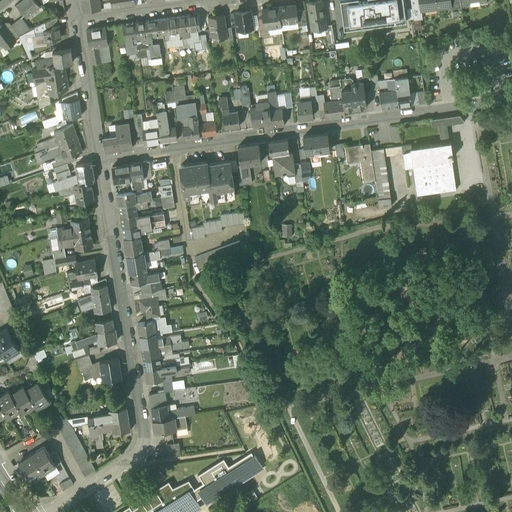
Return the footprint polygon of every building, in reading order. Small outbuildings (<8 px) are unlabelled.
[(20,0),(17,3),(26,16),(39,6),(35,0),(20,0)] [(100,9),(99,0),(81,0),(84,11),(100,9)] [(367,0),(368,0),(359,2),(358,0),(341,0),(340,0),(344,30),(362,27),(362,23),(371,22),(371,26),(406,22),(403,0),(367,0)] [(419,0),(410,0),(412,9),(413,18),(422,16),(421,10),(419,0)] [(419,0),(421,10),(422,10),(421,9),(435,7),(435,8),(450,6),(451,6),(449,0),(419,0)] [(450,9),(461,8),(460,0),(449,0),(451,6),(450,6),(450,9)] [(308,3),(312,28),(325,27),(326,27),(326,26),(323,1),(308,3)] [(297,4),(279,7),(281,24),(298,21),(299,21),(298,11),(297,4)] [(281,26),(281,24),(279,7),(263,9),(264,19),(265,29),(269,28),(281,26)] [(298,21),(299,26),(307,25),(305,10),(298,11),(299,21),(298,21)] [(238,25),(238,29),(253,27),(251,11),(236,13),(238,25)] [(187,16),(189,31),(198,30),(199,29),(197,14),(187,16)] [(217,36),(217,39),(226,38),(227,38),(226,27),(224,14),(208,17),(211,37),(217,36)] [(45,22),(46,29),(52,28),(51,25),(58,24),(56,16),(54,18),(45,22)] [(179,32),(189,31),(187,16),(177,17),(179,32)] [(20,17),(11,24),(19,35),(30,30),(20,17)] [(169,33),(179,32),(177,17),(167,18),(169,33)] [(169,34),(169,33),(167,18),(156,20),(158,35),(164,34),(169,34)] [(260,36),(260,37),(270,35),(269,28),(265,29),(264,19),(257,20),(260,36)] [(0,39),(5,46),(6,48),(15,41),(14,39),(4,26),(0,20),(0,39)] [(153,36),(158,35),(156,20),(145,21),(147,37),(153,36)] [(137,38),(142,37),(147,37),(145,21),(135,23),(137,38)] [(14,39),(19,35),(11,24),(10,22),(4,26),(14,39)] [(123,25),(125,40),(133,39),(136,38),(134,23),(123,25)] [(32,36),(33,45),(46,43),(45,40),(54,39),(54,37),(60,36),(59,24),(58,24),(51,25),(52,28),(46,29),(43,29),(44,34),(32,36)] [(121,53),(127,52),(126,46),(125,40),(123,25),(117,25),(121,53)] [(325,30),(327,46),(334,45),(332,25),(326,26),(326,27),(325,27),(325,30)] [(87,30),(89,47),(99,46),(107,44),(105,27),(87,30)] [(169,33),(169,34),(170,40),(166,40),(166,41),(167,47),(179,45),(183,44),(182,38),(180,38),(179,32),(169,33)] [(199,44),(200,50),(207,49),(205,34),(200,35),(202,44),(199,44)] [(161,58),(158,35),(153,36),(153,42),(157,41),(160,58),(161,58)] [(153,42),(153,36),(147,37),(148,43),(149,49),(150,60),(151,60),(151,58),(159,57),(159,59),(160,58),(157,41),(153,42)] [(182,38),(183,44),(179,45),(180,49),(190,47),(189,43),(188,43),(187,37),(182,38)] [(127,52),(138,50),(137,44),(133,45),(126,46),(127,52)] [(100,53),(99,46),(89,47),(91,54),(100,53)] [(36,58),(37,67),(64,63),(72,62),(70,47),(53,50),(53,56),(36,58)] [(91,54),(92,63),(101,62),(100,53),(91,54)] [(33,67),(36,84),(46,79),(67,76),(66,74),(64,63),(37,67),(33,67)] [(364,84),(370,83),(369,75),(368,67),(361,68),(363,81),(364,84)] [(393,71),(394,78),(403,77),(402,70),(393,71)] [(377,74),(369,75),(370,83),(371,89),(379,88),(378,81),(377,74)] [(68,88),(67,76),(46,79),(36,84),(37,96),(40,96),(50,94),(56,93),(56,92),(62,91),(62,89),(68,88)] [(340,79),(341,85),(341,89),(351,88),(351,82),(353,82),(353,79),(350,77),(340,79)] [(396,87),(396,90),(409,88),(409,87),(410,86),(409,83),(408,84),(407,77),(403,77),(394,78),(396,87)] [(388,88),(390,88),(396,87),(394,78),(387,79),(388,87),(388,88)] [(378,81),(379,88),(388,87),(387,79),(378,81)] [(351,88),(341,89),(343,99),(344,110),(367,107),(364,84),(363,81),(353,82),(351,82),(351,88)] [(182,83),(173,85),(175,95),(181,94),(182,96),(184,96),(182,83)] [(176,102),(175,95),(173,85),(165,86),(168,103),(176,102)] [(331,87),(333,101),(343,99),(341,89),(341,85),(331,87)] [(240,88),(240,91),(241,98),(242,103),(250,102),(248,87),(240,88)] [(412,105),(409,88),(396,90),(399,106),(399,107),(412,105)] [(399,106),(396,90),(390,91),(379,93),(381,109),(399,106)] [(62,97),(63,100),(78,98),(77,91),(62,97)] [(416,92),(418,104),(426,103),(424,91),(416,92)] [(283,94),(285,107),(293,106),(291,93),(283,94)] [(38,98),(39,107),(51,102),(50,94),(40,96),(40,98),(38,98)] [(178,117),(188,115),(197,113),(196,105),(195,101),(194,97),(194,95),(184,96),(182,96),(181,94),(175,95),(176,102),(178,117)] [(299,101),(300,118),(312,117),(311,102),(311,95),(301,96),(301,101),(299,101)] [(317,96),(319,110),(325,109),(324,102),(325,102),(324,95),(317,96)] [(279,108),(277,97),(268,98),(269,101),(270,109),(279,108)] [(65,114),(65,117),(81,115),(78,98),(63,100),(65,114)] [(344,110),(343,99),(333,101),(325,102),(324,102),(325,109),(327,119),(345,116),(344,110)] [(262,123),(271,122),(270,109),(269,101),(254,103),(255,107),(251,107),(251,112),(248,112),(249,116),(252,116),(253,124),(255,124),(256,124),(262,123)] [(158,121),(159,128),(168,127),(165,102),(155,104),(156,111),(158,121)] [(224,103),(225,106),(223,106),(223,109),(222,109),(225,128),(240,126),(238,112),(229,114),(228,109),(228,103),(224,103)] [(197,113),(197,114),(206,113),(205,104),(196,105),(197,113)] [(282,107),(279,108),(270,109),(271,122),(272,126),(285,124),(282,107)] [(134,114),(137,136),(144,135),(143,131),(144,130),(142,113),(134,114)] [(197,114),(197,113),(188,115),(189,124),(198,123),(197,114)] [(197,114),(198,123),(207,122),(206,113),(197,114)] [(50,119),(51,121),(52,124),(53,124),(59,122),(66,120),(65,117),(65,114),(50,119)] [(149,122),(151,130),(159,128),(158,121),(149,122)] [(215,121),(207,122),(198,123),(200,137),(217,134),(215,121)] [(54,130),(56,136),(59,143),(77,137),(73,124),(61,128),(59,122),(53,124),(55,130),(54,130)] [(104,145),(105,150),(132,146),(129,122),(115,124),(117,134),(111,135),(103,136),(104,145)] [(200,137),(198,123),(189,124),(182,125),(184,139),(200,137)] [(46,127),(48,133),(54,130),(55,130),(53,124),(52,124),(49,125),(46,127)] [(175,126),(168,127),(159,128),(161,142),(177,140),(175,126)] [(449,137),(447,127),(438,129),(441,139),(449,137)] [(161,142),(159,128),(151,130),(144,130),(143,131),(144,135),(145,144),(161,142)] [(303,137),(304,147),(310,146),(310,152),(312,161),(321,160),(320,150),(329,149),(330,149),(328,134),(309,136),(303,137)] [(56,136),(43,141),(46,148),(59,143),(56,136)] [(77,137),(59,143),(62,152),(63,157),(71,155),(82,151),(77,137)] [(270,155),(273,155),(289,152),(287,139),(269,142),(270,155)] [(39,150),(46,148),(43,141),(36,143),(39,150)] [(403,153),(405,168),(414,167),(413,164),(445,159),(451,158),(453,158),(450,142),(449,142),(441,143),(411,147),(411,144),(402,145),(403,153)] [(42,159),(62,152),(59,143),(46,148),(39,150),(42,159)] [(241,164),(241,165),(245,164),(249,163),(262,162),(259,143),(238,146),(241,164)] [(335,144),(336,156),(344,155),(343,143),(335,144)] [(360,161),(363,181),(375,180),(370,143),(345,147),(347,160),(360,159),(360,161)] [(402,145),(382,148),(371,150),(378,197),(378,200),(379,207),(391,205),(390,198),(383,156),(403,153),(402,145)] [(330,158),(329,149),(320,150),(321,160),(330,158)] [(283,173),(284,173),(285,173),(285,172),(294,171),(294,164),(292,154),(290,152),(289,152),(273,155),(276,173),(283,172),(283,173)] [(54,166),(56,172),(69,168),(67,162),(73,160),(71,155),(63,157),(58,159),(60,164),(54,166)] [(414,167),(418,194),(456,189),(455,182),(448,183),(445,159),(413,164),(414,167)] [(142,161),(145,178),(151,177),(149,160),(144,161),(142,161)] [(76,164),(78,176),(79,182),(90,180),(95,180),(92,161),(76,164)] [(116,182),(132,180),(139,179),(145,178),(142,161),(130,163),(113,165),(116,182)] [(189,196),(190,202),(200,201),(200,200),(202,199),(201,195),(210,193),(211,199),(217,198),(217,195),(224,194),(225,199),(227,198),(226,194),(235,192),(231,171),(230,161),(207,164),(207,161),(180,165),(185,197),(189,196)] [(304,187),(300,163),(294,164),(294,171),(295,175),(294,176),(296,188),(304,187)] [(241,164),(237,164),(237,170),(240,185),(252,183),(252,179),(246,180),(245,176),(247,176),(245,164),(241,165),(241,164)] [(74,184),(79,182),(78,176),(73,177),(73,174),(67,176),(66,174),(71,172),(69,168),(56,172),(58,179),(47,183),(50,191),(56,190),(59,189),(74,184)] [(0,183),(0,184),(9,181),(6,173),(0,175),(0,183)] [(75,189),(76,195),(77,199),(77,202),(93,200),(90,180),(79,182),(74,184),(75,189)] [(116,182),(117,192),(134,190),(133,185),(132,180),(116,182)] [(59,189),(61,194),(75,189),(74,184),(59,189)] [(161,192),(161,197),(172,195),(171,184),(160,186),(161,192)] [(119,203),(135,201),(134,194),(134,190),(117,192),(119,203)] [(135,201),(147,199),(146,192),(134,194),(135,201)] [(174,206),(172,195),(161,197),(163,208),(174,206)] [(147,199),(135,201),(136,207),(153,205),(152,198),(147,199)] [(137,212),(136,207),(135,201),(119,203),(121,215),(137,212)] [(55,215),(56,215),(66,213),(65,206),(54,208),(55,215)] [(122,226),(139,223),(138,216),(137,212),(121,215),(122,226)] [(150,214),(151,221),(165,219),(164,212),(150,214)] [(220,215),(221,220),(221,227),(245,223),(243,212),(220,215)] [(150,214),(138,216),(139,223),(151,221),(150,214)] [(71,218),(73,226),(74,233),(90,230),(88,215),(71,218)] [(165,219),(151,221),(152,228),(167,226),(165,219)] [(222,232),(221,227),(221,220),(203,222),(203,226),(204,234),(222,232)] [(140,230),(152,228),(151,221),(139,223),(140,230)] [(141,234),(140,230),(139,223),(122,226),(124,237),(141,234)] [(291,235),(291,223),(281,223),(281,236),(291,235)] [(59,235),(74,233),(73,226),(69,226),(69,225),(57,227),(59,235)] [(205,238),(204,234),(203,226),(191,228),(193,239),(205,238)] [(90,230),(74,233),(75,240),(76,248),(92,245),(90,230)] [(71,241),(75,240),(74,233),(59,235),(60,244),(71,242),(71,241)] [(142,239),(141,234),(124,237),(127,254),(144,252),(142,239)] [(155,244),(156,250),(158,249),(167,248),(165,238),(158,240),(155,244)] [(195,258),(199,269),(243,253),(239,241),(195,258)] [(66,255),(65,256),(64,248),(53,250),(55,257),(56,257),(57,266),(67,262),(66,255)] [(156,250),(147,251),(148,258),(157,256),(156,250)] [(147,269),(145,258),(144,252),(127,254),(130,272),(147,269)] [(47,259),(49,271),(56,269),(56,267),(57,266),(56,257),(55,257),(47,259)] [(76,261),(77,269),(79,278),(96,275),(98,274),(95,257),(76,261)] [(24,274),(32,273),(30,262),(22,264),(24,274)] [(142,282),(149,281),(147,273),(147,269),(130,272),(131,283),(142,282)] [(159,271),(147,273),(149,281),(160,279),(159,271)] [(106,277),(97,280),(96,275),(79,278),(80,286),(82,286),(90,283),(91,286),(107,284),(106,277)] [(142,282),(143,292),(149,291),(154,290),(155,290),(161,289),(160,279),(149,281),(142,282)] [(14,309),(12,304),(9,298),(2,281),(0,281),(0,308),(2,313),(14,309)] [(82,286),(85,295),(92,292),(91,286),(90,283),(82,286)] [(107,284),(91,286),(92,292),(93,299),(109,296),(107,284)] [(149,291),(150,297),(156,296),(157,298),(166,297),(165,288),(162,289),(161,289),(155,290),(154,290),(149,291)] [(78,298),(80,304),(88,301),(93,299),(92,292),(85,295),(86,296),(78,298)] [(111,309),(109,296),(93,299),(94,304),(95,311),(111,309)] [(159,311),(157,298),(156,296),(150,297),(140,299),(142,309),(146,309),(147,315),(147,316),(152,316),(159,315),(159,311)] [(153,318),(153,320),(154,320),(156,333),(162,332),(172,331),(171,323),(166,324),(165,316),(159,317),(153,318)] [(95,325),(96,331),(114,328),(112,318),(94,321),(95,325)] [(140,335),(156,333),(154,320),(153,320),(138,323),(140,335)] [(69,337),(70,340),(71,340),(76,338),(90,333),(89,327),(77,331),(76,327),(70,329),(71,332),(70,332),(71,336),(69,337)] [(114,328),(96,331),(97,337),(98,341),(98,343),(116,341),(114,328)] [(7,329),(0,333),(0,348),(2,351),(3,353),(4,355),(18,346),(7,329)] [(18,334),(22,344),(28,341),(27,340),(23,331),(18,334)] [(78,344),(93,339),(97,337),(96,331),(90,333),(76,338),(78,344)] [(141,347),(158,344),(157,337),(156,333),(140,335),(141,347)] [(170,336),(171,343),(181,341),(180,334),(170,336)] [(170,336),(163,337),(157,337),(158,344),(171,343),(170,336)] [(76,338),(71,340),(72,344),(74,348),(79,346),(78,344),(76,338)] [(34,355),(28,341),(22,344),(20,345),(26,358),(34,355)] [(183,347),(181,341),(171,343),(172,349),(183,347)] [(171,343),(158,344),(159,356),(172,354),(172,349),(171,343)] [(143,358),(159,356),(158,344),(141,347),(143,358)] [(18,346),(4,355),(6,358),(20,349),(18,346)] [(92,364),(89,354),(76,358),(80,369),(82,369),(91,364),(92,364)] [(145,369),(161,367),(160,360),(159,356),(143,358),(145,369)] [(102,374),(103,381),(122,378),(119,358),(99,361),(92,364),(91,364),(97,376),(102,374)] [(82,369),(86,379),(97,376),(91,364),(82,369)] [(163,379),(162,373),(161,367),(145,369),(147,382),(156,380),(163,379)] [(171,380),(170,372),(168,372),(162,373),(163,379),(163,381),(171,380)] [(38,381),(45,392),(51,389),(45,377),(38,381)] [(156,380),(158,393),(165,392),(173,391),(171,380),(163,381),(163,379),(156,380)] [(36,406),(49,398),(47,395),(45,392),(38,381),(26,389),(34,403),(36,406)] [(22,411),(34,403),(26,389),(24,386),(11,394),(19,407),(21,410),(22,411)] [(7,415),(19,407),(11,394),(9,391),(0,396),(0,404),(5,412),(6,415),(7,415)] [(167,405),(165,392),(158,393),(149,394),(151,406),(167,405)] [(52,403),(49,398),(36,406),(39,411),(52,403)] [(23,414),(36,406),(34,403),(22,411),(23,414)] [(153,420),(169,417),(168,410),(167,405),(151,406),(153,420)] [(194,406),(168,410),(169,417),(174,417),(185,415),(195,413),(194,406)] [(8,418),(21,410),(19,407),(7,415),(8,418)] [(89,424),(96,423),(128,418),(127,407),(109,410),(110,415),(95,417),(95,418),(88,419),(89,424)] [(185,415),(174,417),(176,429),(187,427),(185,415)] [(56,423),(59,429),(70,423),(69,421),(67,417),(63,419),(56,423)] [(155,432),(176,429),(174,417),(169,417),(153,420),(155,432)] [(130,431),(128,418),(96,423),(98,432),(113,430),(113,434),(130,431)] [(59,429),(62,434),(72,428),(72,427),(70,423),(59,429)] [(89,424),(90,434),(98,432),(96,423),(89,424)] [(62,434),(65,439),(75,433),(72,428),(62,434)] [(89,434),(90,441),(99,439),(98,432),(90,434),(89,434)] [(65,439),(67,444),(78,438),(75,433),(65,439)] [(67,444),(70,449),(81,443),(78,438),(67,444)] [(70,449),(73,455),(84,449),(81,443),(70,449)] [(167,445),(169,457),(180,455),(179,443),(167,445)] [(43,446),(31,454),(42,471),(54,463),(49,455),(43,446)] [(73,455),(76,460),(87,454),(84,449),(73,455)] [(54,463),(56,465),(61,462),(55,451),(49,455),(54,463)] [(190,491),(196,500),(202,496),(206,503),(263,468),(255,455),(254,456),(251,452),(228,466),(224,458),(198,475),(203,483),(195,489),(190,491)] [(29,479),(42,471),(31,454),(18,462),(29,479)] [(76,460),(79,465),(90,460),(87,454),(76,460)] [(79,465),(82,471),(92,465),(90,460),(79,465)] [(42,471),(43,473),(56,465),(54,463),(42,471)] [(95,470),(92,465),(82,471),(85,476),(95,470)] [(43,473),(42,471),(29,479),(31,481),(43,473)] [(60,484),(63,490),(73,484),(70,478),(60,484)] [(190,511),(200,506),(196,500),(190,491),(195,489),(189,480),(173,487),(169,481),(156,489),(155,487),(139,497),(140,499),(136,501),(139,505),(132,509),(130,505),(118,511),(190,511)]
